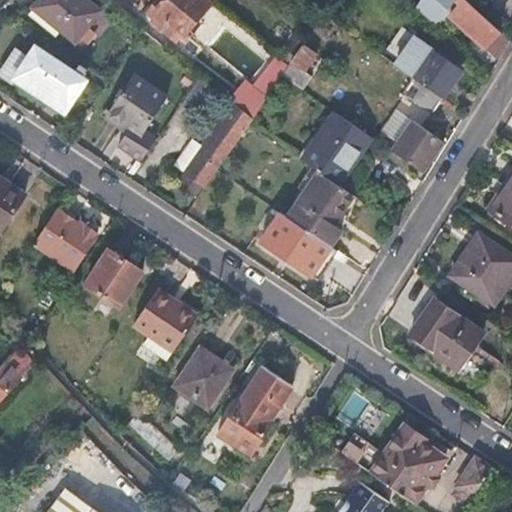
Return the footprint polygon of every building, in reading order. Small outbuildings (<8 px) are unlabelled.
[(84,0),(39,0),(35,7),(76,39),(98,11),(84,0)] [(209,0),(208,0),(155,0),(148,11),(162,23),(166,20),(187,37),(198,22),(194,19),(209,0)] [(417,0),(413,5),(433,23),(449,6),(453,9),(448,15),(486,49),(501,33),(465,0),(417,0)] [(304,41),(317,49),(329,32),(334,36),(342,23),(325,10),(307,36),(304,41)] [(298,29),(281,52),(291,59),(304,41),(307,36),(298,29)] [(397,65),(412,75),(441,98),(461,72),(435,51),(438,46),(422,33),(397,65)] [(486,49),(497,60),(510,41),(501,33),(486,49)] [(304,41),(291,59),(304,67),(317,49),(304,41)] [(36,47),(29,58),(15,77),(20,81),(63,110),(84,81),(36,47)] [(15,77),(29,58),(16,48),(0,71),(0,75),(16,86),(20,81),(15,77)] [(211,82),(197,71),(177,101),(192,111),(211,82)] [(430,113),(441,98),(412,75),(400,90),(430,113)] [(118,144),(140,159),(154,137),(145,130),(166,98),(134,76),(108,112),(122,122),(120,125),(126,130),(118,144)] [(230,97),(234,100),(253,115),(267,95),(245,78),(230,97)] [(183,170),(205,186),(217,169),(249,122),(253,115),(234,100),(183,170)] [(337,183),(369,135),(333,110),(301,158),(318,170),(337,183)] [(440,141),(410,120),(390,149),(421,172),(440,141)] [(332,224),(351,193),(337,183),(318,170),(285,216),(330,247),(342,230),(332,224)] [(0,178),(0,230),(24,194),(0,178)] [(508,181),(490,209),(511,223),(511,180),(511,183),(508,181)] [(57,207),(34,243),(75,270),(97,234),(57,207)] [(319,280),(337,252),(330,247),(285,216),(281,213),(262,240),(319,280)] [(511,255),(477,234),(451,276),(496,304),(511,277),(511,255)] [(107,250),(85,284),(118,307),(140,272),(107,250)] [(135,326),(173,352),(197,315),(181,305),(177,309),(156,295),(135,326)] [(483,333),(435,301),(412,333),(461,366),(483,333)] [(200,348),(174,386),(208,409),(233,371),(200,348)] [(32,365),(18,350),(4,365),(19,380),(32,365)] [(0,400),(19,380),(4,365),(0,369),(0,400)] [(293,386),(264,366),(218,437),(236,449),(239,446),(253,455),(273,423),(271,420),(293,386)] [(139,414),(129,425),(169,461),(179,450),(139,414)] [(372,474),(413,502),(444,457),(422,443),(423,439),(404,426),(379,464),(372,474)] [(347,443),(341,452),(372,474),(379,464),(347,443)] [(468,504),(492,469),(475,458),(457,485),(459,486),(454,495),(468,504)] [(381,511),(388,501),(361,482),(340,511),(381,511)] [(92,511),(63,491),(48,511),(92,511)]
